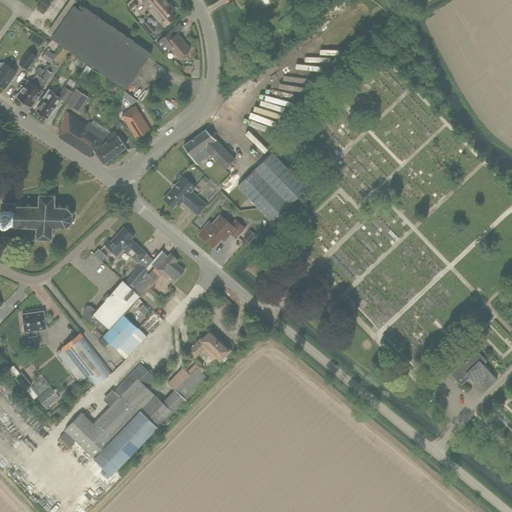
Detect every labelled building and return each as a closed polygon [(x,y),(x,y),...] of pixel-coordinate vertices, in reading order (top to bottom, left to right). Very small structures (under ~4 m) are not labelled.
[(132,12),(137,8),(141,5),(137,0),(136,0),(128,7),(132,12)] [(166,0),(144,0),(143,1),(164,26),(174,17),(170,13),(175,9),(166,0)] [(75,6),(52,38),(126,89),(151,53),(84,6),(81,10),(75,6)] [(146,21),(142,25),(150,35),(155,31),(146,21)] [(170,48),(179,58),(190,48),(177,33),(173,36),(169,32),(158,41),(167,51),(170,48)] [(294,47),(297,52),(317,38),(314,34),(294,47)] [(56,56),(47,49),(41,57),(51,63),(56,56)] [(28,69),(37,56),(29,50),(19,63),(28,69)] [(0,85),(5,89),(16,72),(4,64),(3,65),(1,64),(0,65),(0,85)] [(92,68),(86,65),(78,78),(84,81),(92,68)] [(39,67),(35,72),(36,73),(40,76),(44,71),(39,67)] [(47,69),(41,77),(46,81),(52,72),(47,69)] [(18,99),(23,102),(41,77),(40,76),(36,73),(30,82),(28,80),(17,96),(19,98),(18,99)] [(243,74),(225,92),(228,95),(229,96),(247,78),(243,74)] [(31,106),(43,90),(41,89),(46,81),(41,77),(23,102),(28,106),(29,105),(31,106)] [(54,94),(48,89),(43,96),(46,98),(36,110),(38,112),(43,116),(43,115),(47,118),(51,112),(53,112),(57,106),(55,104),(60,97),(65,100),(72,90),(64,85),(57,96),(54,94)] [(88,96),(76,87),(66,102),(78,111),(88,96)] [(135,102),(131,97),(125,102),(128,106),(135,102)] [(133,107),(120,116),(136,139),(150,129),(133,107)] [(108,138),(66,111),(58,127),(62,130),(58,136),(90,157),(96,152),(104,163),(126,146),(114,130),(108,138)] [(209,154),(224,169),(235,159),(216,140),(214,141),(205,129),(183,145),(196,163),(209,154)] [(272,152),(237,185),(272,221),(306,188),(272,152)] [(237,171),(223,182),(229,189),(242,178),(237,171)] [(195,187),(185,178),(179,172),(175,177),(179,180),(175,184),(174,184),(171,187),(172,188),(163,198),(173,207),(176,204),(178,206),(182,202),(197,216),(206,205),(191,191),(195,187)] [(74,221),(73,220),(72,220),(72,218),(72,214),(74,213),(73,212),(71,212),(67,208),(68,206),(66,205),(65,207),(60,207),(60,205),(58,205),(58,207),(54,207),(54,198),(55,198),(55,194),(52,194),(52,195),(42,195),(42,194),(39,194),(39,197),(39,206),(29,206),(29,204),(27,204),(27,206),(16,206),(16,204),(2,203),(1,208),(0,211),(0,221),(1,222),(0,227),(15,228),(15,225),(26,226),(26,228),(28,228),(28,226),(37,226),(37,235),(36,235),(36,238),(39,238),(49,238),(49,239),(52,239),(53,236),(52,235),(52,226),(58,226),(58,229),(60,229),(60,226),(65,226),(66,228),(68,228),(67,226),(71,222),(73,223),(74,221)] [(232,224),(227,220),(220,214),(212,223),(209,221),(198,234),(214,247),(221,237),(224,240),(230,233),(236,238),(245,227),(235,219),(232,224)] [(132,238),(130,236),(132,232),(128,228),(124,231),(122,229),(110,241),(107,238),(103,243),(118,256),(124,249),(138,262),(146,253),(131,239),(132,238)] [(101,261),(106,255),(98,248),(93,254),(101,261)] [(151,264),(152,265),(173,283),(184,270),(175,262),(178,259),(170,253),(168,256),(162,251),(163,251),(162,250),(150,264),(151,264)] [(134,269),(124,281),(132,288),(146,272),(148,270),(141,264),(136,270),(134,269)] [(146,272),(132,288),(139,294),(141,296),(159,275),(153,270),(149,275),(146,272)] [(123,314),(139,294),(132,288),(124,281),(122,280),(96,310),(91,306),(86,306),(83,310),(83,315),(98,328),(102,323),(110,329),(123,314)] [(37,329),(47,328),(44,310),(22,314),(24,331),(27,331),(28,336),(37,335),(37,329)] [(116,349),(136,326),(123,314),(110,329),(103,336),(103,337),(99,341),(105,347),(109,343),(113,346),(116,349)] [(136,326),(116,349),(126,359),(147,336),(136,326)] [(209,328),(198,340),(206,348),(220,361),(231,349),(209,328)] [(112,372),(81,333),(63,348),(69,354),(85,375),(88,379),(88,378),(95,386),(112,372)] [(206,348),(198,340),(188,350),(197,358),(206,348)] [(85,375),(69,354),(63,348),(57,352),(78,380),(85,375)] [(487,361),(476,349),(450,374),(461,385),(470,377),(483,391),(505,370),(496,378),(483,364),(487,361)] [(101,357),(109,368),(114,364),(106,354),(101,357)] [(66,431),(60,437),(69,446),(75,440),(94,457),(94,458),(154,394),(146,387),(155,377),(141,363),(114,391),(112,389),(103,399),(110,406),(93,424),(82,412),(65,430),(66,431)] [(183,367),(168,383),(175,390),(197,367),(198,366),(195,363),(188,371),(183,367)] [(154,394),(94,458),(98,462),(99,462),(104,467),(101,471),(107,478),(111,474),(172,412),(173,413),(207,378),(197,367),(175,390),(163,402),(154,394)] [(22,372),(15,377),(25,390),(32,384),(22,372)]
